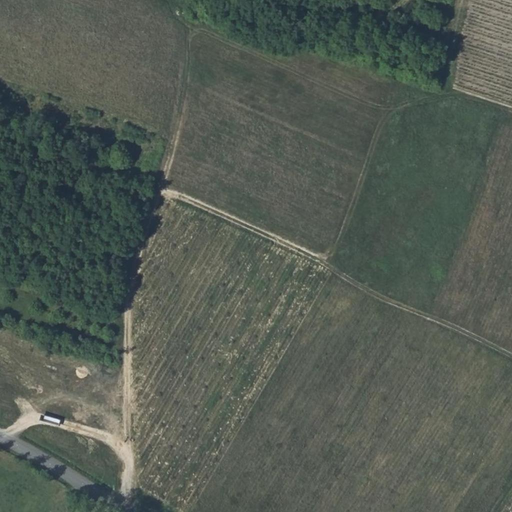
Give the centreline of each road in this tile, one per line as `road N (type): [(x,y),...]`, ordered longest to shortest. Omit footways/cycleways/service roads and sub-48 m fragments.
road 1 (track): [(129,509),(133,282),(177,127),(186,0)]
road 2 (track): [(511,357),(160,189)]
road 3 (tertiary): [(132,511),(0,435)]
